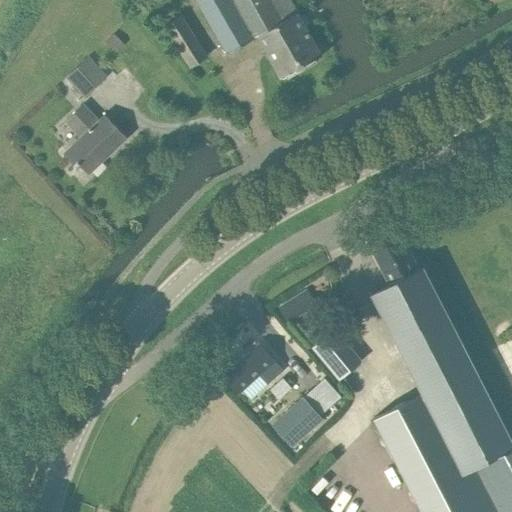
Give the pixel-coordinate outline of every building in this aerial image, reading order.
[(198,0),(227,52),(257,36),(281,78),(322,55),(290,0),(198,0)] [(190,67),(208,56),(182,15),(164,26),(190,67)] [(114,34),(106,41),(108,44),(116,52),(124,44),(116,36),(114,34)] [(89,54),(67,75),(84,93),(106,72),(89,54)] [(87,175),(126,137),(105,115),(100,119),(83,102),(64,120),(81,137),(65,152),(87,175)] [(389,283),(371,292),(422,393),(396,407),(374,418),(421,511),(499,511),(476,465),(511,445),(511,440),(429,278),(423,265),(418,268),(402,237),(373,252),(389,283)] [(306,288),(277,307),(288,323),(317,305),(306,288)] [(339,379),(361,361),(335,329),(313,347),(339,379)] [(245,356),(224,375),(239,392),(241,391),(249,400),(268,383),(283,369),(275,360),(260,343),(245,356)] [(292,445),(312,428),(322,418),(302,396),(272,423),(292,445)] [(511,511),(511,445),(476,465),(499,511),(511,511)]
